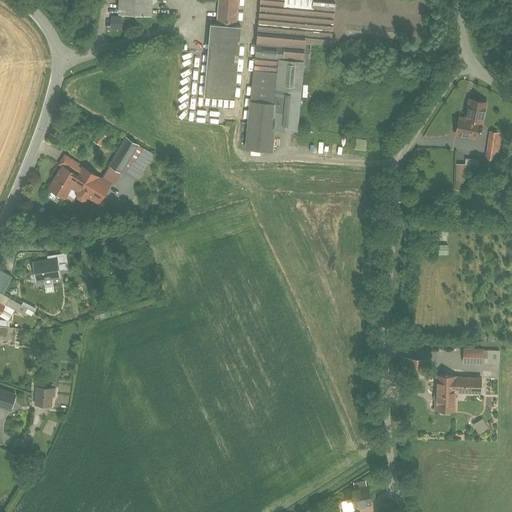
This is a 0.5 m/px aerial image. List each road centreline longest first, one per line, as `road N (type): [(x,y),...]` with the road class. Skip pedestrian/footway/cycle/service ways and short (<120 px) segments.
road 1 (residential): [(466,61),(395,167),(391,434),(406,511)]
road 2 (unclassified): [(0,221),(43,123),(63,52)]
road 3 (residential): [(189,0),(168,24),(63,52)]
